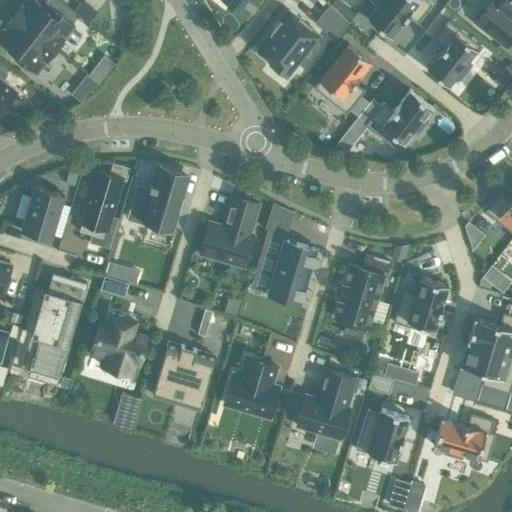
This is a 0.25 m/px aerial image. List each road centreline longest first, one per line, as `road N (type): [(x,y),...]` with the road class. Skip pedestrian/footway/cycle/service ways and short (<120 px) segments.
road 1 (residential): [(6,155),(131,124),(218,139)]
road 2 (residential): [(349,182),(293,377)]
road 3 (residential): [(218,139),(160,329)]
road 4 (residential): [(495,141),(374,45)]
road 5 (residential): [(470,282),(428,422)]
